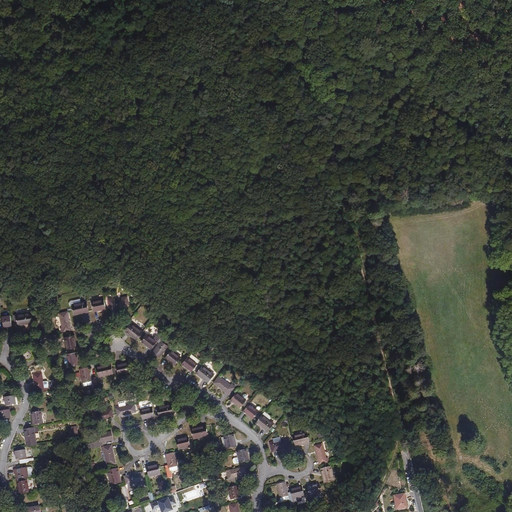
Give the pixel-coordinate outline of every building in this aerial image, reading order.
[(113,298),(109,299),(110,307),(114,306),(114,308),(129,305),(128,296),(113,299),(113,298)] [(94,311),(106,309),(104,299),(92,302),(94,311)] [(89,312),(87,301),(77,303),(72,304),(74,314),(83,312),(83,313),(89,312)] [(61,328),(62,332),(70,330),(69,326),(71,326),(68,311),(59,313),(62,327),(61,328)] [(31,312),(17,314),(19,323),(27,322),(27,323),(33,322),(31,312)] [(12,326),(10,315),(2,316),(4,327),(12,326)] [(130,335),(130,334),(137,339),(143,332),(132,323),(125,331),(130,335)] [(142,342),(151,349),(157,341),(159,339),(160,337),(162,334),(163,333),(161,331),(158,335),(156,335),(154,339),(147,334),(142,342)] [(162,341),(165,337),(162,334),(160,337),(159,339),(157,341),(160,344),(153,352),(160,357),(168,347),(162,341)] [(74,335),(65,337),(67,349),(77,347),(74,335)] [(23,352),(22,354),(23,356),(24,358),(26,359),(28,359),(29,359),(31,358),(33,357),(33,354),(33,352),(32,350),(31,349),(29,348),(27,348),(25,349),(23,351),(23,352)] [(181,357),(171,350),(165,358),(175,365),(181,357)] [(79,364),(77,352),(67,354),(70,366),(79,364)] [(198,364),(188,357),(182,364),(192,371),(198,364)] [(128,362),(116,365),(118,374),(130,372),(128,362)] [(103,365),(97,366),(99,377),(113,374),(111,365),(103,366),(103,365)] [(214,374),(203,365),(197,373),(204,378),(203,379),(207,383),(214,374)] [(89,367),(80,369),(83,382),(84,385),(85,386),(91,384),(92,383),(91,380),(89,367)] [(42,373),(33,374),(36,388),(37,388),(38,392),(47,391),(46,387),(44,387),(42,373)] [(219,376),(214,383),(226,392),(227,391),(230,393),(235,386),(232,384),(231,385),(219,376)] [(4,393),(5,397),(6,405),(17,404),(15,395),(12,396),(11,392),(4,393)] [(236,393),(231,400),(240,407),(248,398),(248,395),(246,394),(244,394),(242,397),(236,393)] [(119,406),(116,407),(117,415),(121,414),(122,416),(136,412),(134,404),(126,406),(120,407),(119,406)] [(172,404),(158,407),(160,416),(168,414),(168,416),(174,414),(172,404)] [(249,404),(244,412),(253,419),(259,411),(249,404)] [(1,408),(2,411),(0,411),(0,417),(0,420),(11,418),(10,409),(13,409),(13,406),(1,408)] [(152,407),(141,409),(143,419),(155,416),(153,407),(152,407)] [(109,418),(109,417),(113,416),(111,408),(107,409),(107,410),(93,413),(95,421),(109,418)] [(41,411),(32,413),(33,425),(43,423),(41,411)] [(274,423),(263,415),(257,422),(263,427),(263,428),(268,432),(274,423)] [(200,428),(192,430),(194,439),(208,436),(205,425),(199,427),(200,428)] [(27,446),(36,445),(34,432),(34,427),(25,429),(27,446)] [(97,443),(86,445),(87,449),(103,446),(103,443),(113,440),(112,432),(98,435),(100,440),(100,442),(97,443)] [(307,432),(293,436),(295,445),(304,443),(304,444),(310,443),(307,432)] [(234,435),(224,437),(226,446),(227,449),(236,447),(234,435)] [(188,437),(176,440),(179,450),(191,447),(188,437)] [(274,441),(270,442),(272,451),(276,450),(276,451),(277,451),(291,448),(289,439),(274,443),(274,441)] [(323,444),(315,446),(318,460),(320,460),(321,464),(329,462),(328,458),(327,458),(323,444)] [(113,449),(111,450),(110,446),(102,447),(103,452),(104,451),(108,466),(116,464),(113,449)] [(239,457),(240,463),(249,461),(246,449),(237,451),(239,457)] [(27,458),(25,450),(15,451),(17,459),(27,458)] [(168,478),(172,477),(171,472),(170,468),(178,466),(175,453),(166,455),(169,465),(165,466),(168,478)] [(159,465),(147,467),(149,477),(161,474),(159,465)] [(322,475),(324,475),(325,482),(334,480),(331,466),(321,469),(322,475)] [(14,474),(16,474),(17,479),(26,477),(32,476),(32,472),(33,471),(32,468),(31,467),(14,470),(14,474)] [(231,470),(233,478),(227,480),(228,483),(236,481),(235,478),(246,475),(244,467),(231,470)] [(117,469),(108,471),(111,485),(122,483),(120,476),(119,477),(117,469)] [(145,481),(143,473),(129,476),(129,477),(125,478),(127,487),(131,486),(131,484),(137,482),(145,481)] [(20,494),(29,493),(27,481),(18,482),(20,494)] [(280,498),(289,496),(289,500),(291,506),(294,506),(292,497),(291,493),(288,493),(285,482),(277,485),(280,498)] [(319,484),(307,487),(309,497),(321,494),(319,484)] [(302,485),(290,488),(292,497),(304,496),(302,485)] [(238,486),(229,488),(231,499),(241,497),(238,486)] [(405,493),(394,496),(397,509),(408,507),(405,493)] [(169,499),(169,497),(151,504),(153,510),(157,508),(158,510),(161,509),(161,511),(166,511),(173,510),(172,505),(176,503),(174,498),(169,499)] [(239,511),(237,503),(229,505),(230,511),(239,511)]
